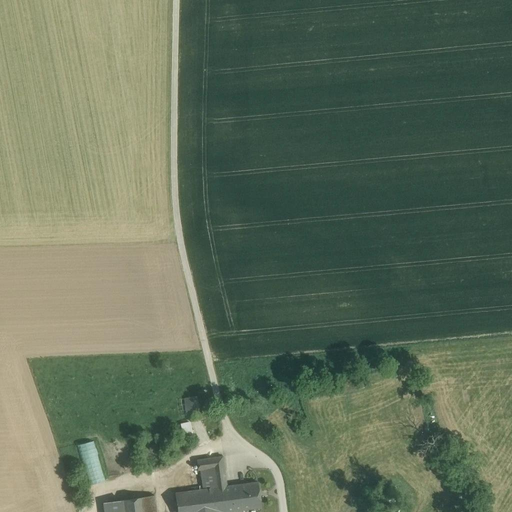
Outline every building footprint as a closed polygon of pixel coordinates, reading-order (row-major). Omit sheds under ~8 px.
[(196,396),(184,398),(187,420),(199,418),(196,396)] [(192,420),(180,423),(182,435),(194,432),(192,420)] [(90,484),(104,480),(94,440),(80,444),(90,484)] [(222,456),(196,460),(198,470),(200,469),(203,489),(222,486),(226,486),(222,456)] [(226,486),(222,486),(226,511),(261,507),(257,482),(226,486)] [(203,489),(175,493),(177,511),(225,511),(226,511),(222,486),(203,489)] [(156,511),(154,496),(144,497),(145,511),(156,511)] [(145,511),(144,497),(121,500),(122,511),(145,511)] [(122,511),(121,500),(103,503),(103,511),(122,511)]
